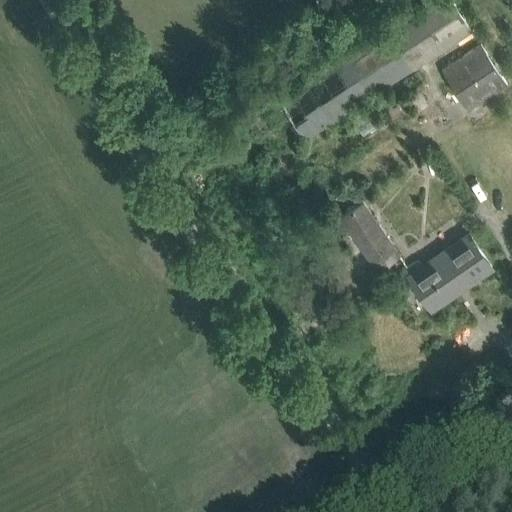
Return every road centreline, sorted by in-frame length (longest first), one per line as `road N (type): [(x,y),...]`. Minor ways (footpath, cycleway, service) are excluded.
road 1 (unclassified): [(383,505),(54,0)]
road 2 (tertiary): [(511,409),(383,505)]
